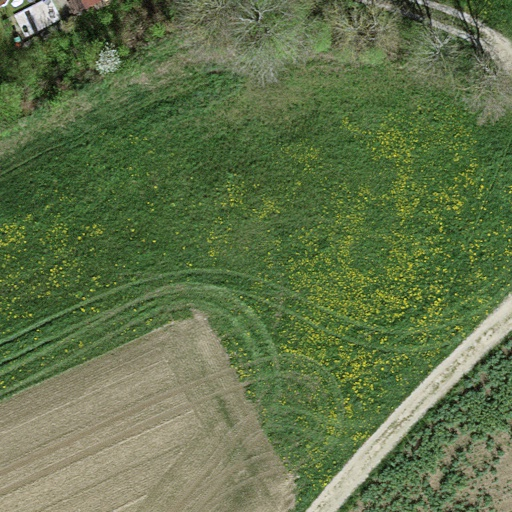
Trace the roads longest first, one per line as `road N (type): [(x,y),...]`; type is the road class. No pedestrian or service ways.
road 1 (track): [(511,269),(307,511)]
road 2 (track): [(364,0),(498,65),(511,88)]
